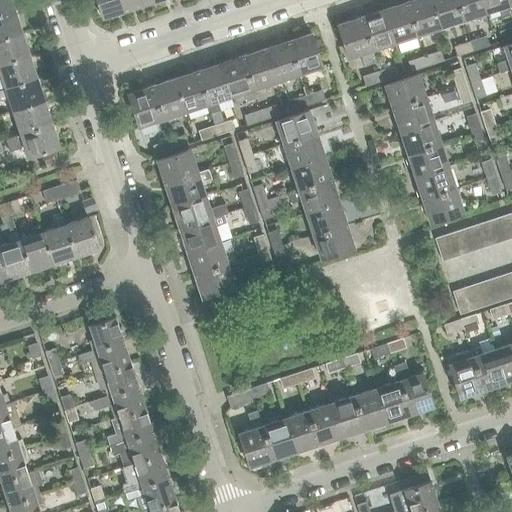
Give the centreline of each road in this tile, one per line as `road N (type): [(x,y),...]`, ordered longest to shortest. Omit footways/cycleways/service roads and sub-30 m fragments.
road 1 (residential): [(222,510),(511,415)]
road 2 (residential): [(222,510),(144,272)]
road 3 (residential): [(76,68),(282,0)]
road 4 (residential): [(144,272),(76,68)]
road 5 (residential): [(0,319),(144,272)]
